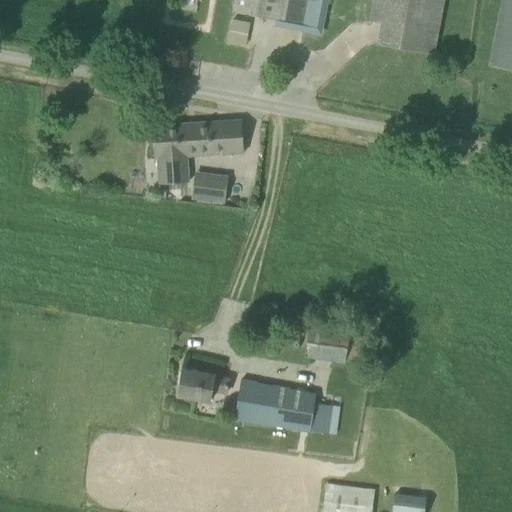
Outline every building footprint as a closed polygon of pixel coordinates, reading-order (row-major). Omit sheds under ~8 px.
[(235,0),(233,12),(282,22),(283,18),(305,22),(304,26),(320,29),(325,0),(308,0),(309,0),(307,0),(235,0)] [(370,21),(381,23),(377,45),(430,55),(434,35),(440,0),(373,0),(371,14),(370,21)] [(511,0),(502,0),(490,67),(511,71),(511,0)] [(230,18),(226,42),(244,46),(248,22),(230,18)] [(152,126),(154,160),(157,160),(158,187),(187,186),(186,156),(243,152),(241,121),(152,126)] [(224,204),(227,179),(195,175),(192,200),(224,204)] [(344,365),(351,325),(311,318),(304,358),(344,365)] [(208,392),(225,395),(228,379),(213,377),(213,375),(183,370),(177,400),(206,405),(208,392)] [(314,403),(316,395),(242,382),(235,420),(310,433),(310,431),(328,434),(333,406),(314,403)] [(327,486),(325,502),(323,511),(371,511),(373,491),(327,486)] [(395,491),(392,511),(423,511),(426,494),(395,491)]
